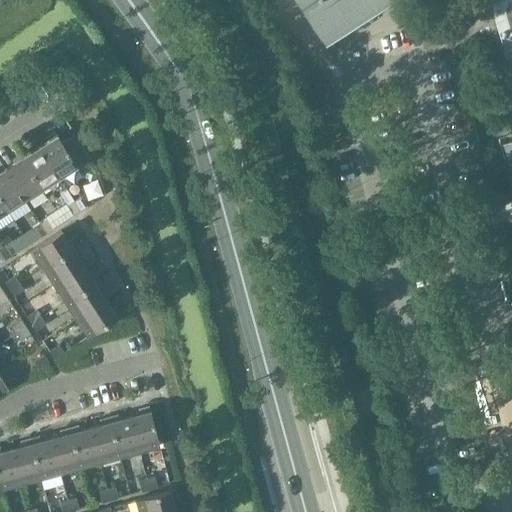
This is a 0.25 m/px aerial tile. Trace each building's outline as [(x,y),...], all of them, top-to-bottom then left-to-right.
[(301,0),(330,43),(394,0),(301,0)] [(49,142),(40,148),(59,178),(77,166),(55,132),(46,138),(49,142)] [(59,178),(40,148),(30,153),(28,150),(20,155),(42,189),(59,178)] [(42,189),(20,155),(12,160),(14,164),(5,170),(25,200),(42,189)] [(25,200),(5,170),(0,172),(0,199),(7,211),(25,200)] [(74,202),(80,211),(87,207),(81,197),(74,202)] [(80,211),(74,202),(67,206),(73,216),(80,211)] [(65,204),(55,210),(63,222),(71,217),(73,216),(67,206),(65,204)] [(39,224),(46,233),(53,229),(46,219),(39,224)] [(46,233),(39,224),(32,228),(39,238),(46,233)] [(42,268),(76,246),(71,238),(67,241),(61,231),(31,250),(42,268)] [(19,240),(13,244),(18,251),(24,248),(19,240)] [(5,246),(11,256),(18,251),(13,244),(12,242),(5,246)] [(11,256),(5,246),(0,249),(0,254),(4,260),(11,256)] [(42,268),(53,285),(83,266),(78,257),(81,254),(76,246),(42,268)] [(53,285),(64,302),(98,281),(93,273),(89,275),(83,266),(53,285)] [(9,290),(19,284),(14,277),(5,283),(9,290)] [(64,302),(75,319),(106,300),(100,291),(103,289),(98,281),(64,302)] [(19,284),(9,290),(13,297),(23,291),(19,284)] [(4,293),(0,295),(0,305),(8,300),(4,293)] [(106,300),(75,319),(87,337),(121,316),(115,307),(111,309),(106,300)] [(31,324),(41,318),(36,311),(27,317),(31,324)] [(41,318),(31,324),(36,331),(45,325),(41,318)] [(16,334),(26,328),(21,321),(11,327),(16,334)] [(26,328),(16,334),(20,341),(30,335),(26,328)] [(58,345),(49,351),(53,359),(63,353),(58,345)] [(33,361),(38,369),(48,362),(43,355),(33,361)] [(139,410),(140,414),(129,417),(139,452),(159,446),(149,407),(139,410)] [(119,457),(139,452),(129,417),(119,420),(118,416),(109,418),(119,457)] [(99,462),(119,457),(109,418),(99,421),(101,425),(90,428),(99,462)] [(69,429),(80,468),(99,462),(90,428),(79,431),(78,426),(69,429)] [(80,468),(69,429),(60,431),(61,436),(51,438),(60,473),(80,468)] [(60,473),(51,438),(40,441),(39,437),(30,440),(40,478),(60,473)] [(40,478),(30,440),(21,442),(22,446),(11,449),(21,484),(40,478)] [(21,484),(11,449),(1,452),(0,449),(0,488),(0,489),(21,484)] [(146,479),(149,490),(158,488),(154,476),(146,479)] [(149,490),(146,479),(138,481),(141,492),(149,490)] [(41,507),(43,488),(28,487),(27,507),(41,507)] [(107,489),(110,501),(118,499),(115,487),(107,489)] [(110,501),(107,489),(99,491),(102,503),(110,501)] [(135,500),(137,511),(172,511),(174,511),(172,501),(176,500),(173,490),(135,500)] [(68,500),(71,511),(79,509),(75,498),(68,500)] [(68,511),(71,511),(68,500),(60,502),(62,511),(68,511)]
